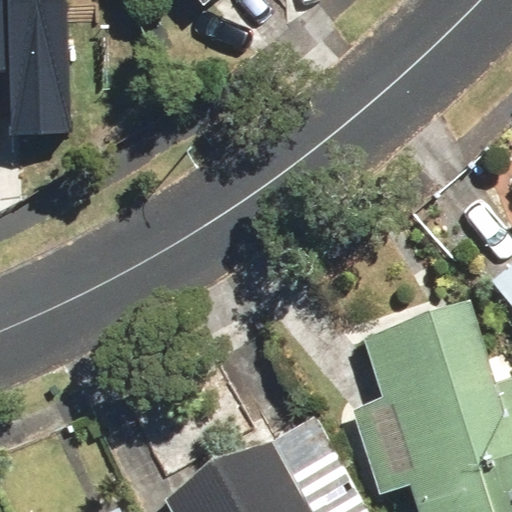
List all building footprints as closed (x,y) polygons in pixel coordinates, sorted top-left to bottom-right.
[(0,0),(0,148),(7,148),(3,71),(8,71),(11,130),(78,127),(71,0),(0,0)] [(511,259),(492,275),(511,299),(511,259)] [(390,392),(353,405),(384,491),(414,481),(424,511),(511,511),(511,367),(496,373),(468,297),(368,333),(390,392)] [(374,511),(317,412),(262,442),(217,351),(126,396),(184,511),(374,511)] [(127,511),(123,502),(103,511),(127,511)]
